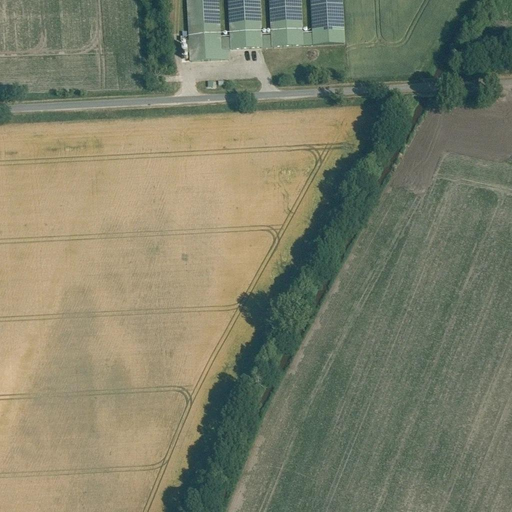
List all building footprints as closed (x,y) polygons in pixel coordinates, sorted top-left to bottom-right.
[(221,38),(219,0),(187,0),(190,64),(230,62),(230,52),(222,52),(221,38)] [(231,52),(263,50),(262,36),(260,0),(228,0),(230,38),(231,52)] [(303,34),(301,0),(269,0),(272,36),(272,50),(304,48),(303,34)] [(311,0),(313,34),(314,48),(346,46),(343,0),(311,0)] [(313,34),(303,34),(304,48),(314,48),(313,34)] [(272,36),(262,36),(263,50),(272,50),(272,36)] [(230,38),(221,38),(222,52),(230,52),(231,52),(230,38)]
